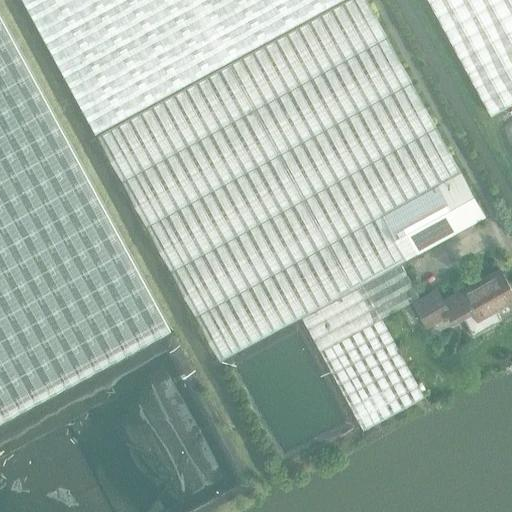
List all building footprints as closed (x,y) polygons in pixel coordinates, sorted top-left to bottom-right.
[(0,0),(0,417),(169,325),(0,13),(0,0)] [(21,0),(92,132),(336,0),(21,0)] [(336,0),(92,132),(94,134),(96,137),(217,361),(299,317),(360,431),(422,397),(379,318),(416,297),(411,287),(398,264),(483,217),(364,0),(336,0)] [(511,0),(426,0),(490,117),(511,104),(511,0)] [(438,287),(412,302),(426,328),(449,316),(452,322),(463,317),(472,335),(501,319),(497,311),(511,302),(511,288),(500,267),(443,298),(438,287)]
